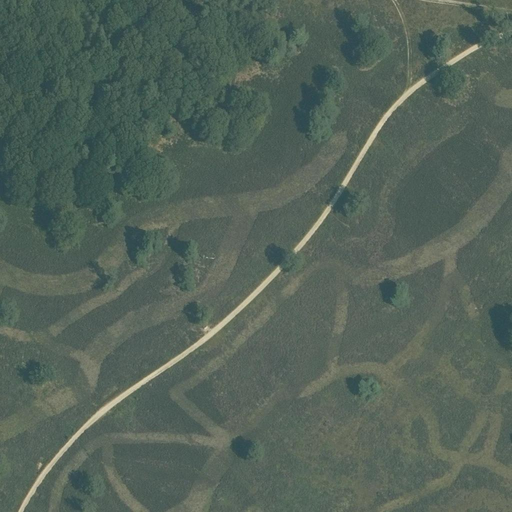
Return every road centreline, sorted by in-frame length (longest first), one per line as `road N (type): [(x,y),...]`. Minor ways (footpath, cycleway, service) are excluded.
road 1 (track): [(21,511),(74,437),(273,274),(319,222),(407,93)]
road 2 (track): [(407,93),(511,31)]
